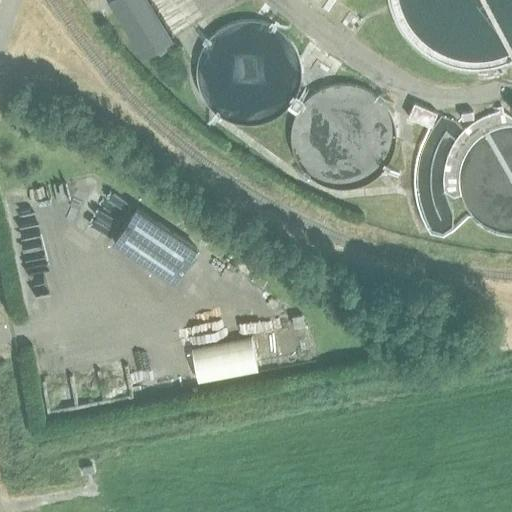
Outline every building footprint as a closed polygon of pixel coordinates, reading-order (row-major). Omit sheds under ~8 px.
[(146,0),(119,0),(149,50),(162,43),(169,38),(146,0)] [(419,96),(412,112),(436,123),(443,106),(419,96)] [(56,180),(58,204),(88,202),(86,178),(56,180)] [(114,242),(174,282),(197,248),(137,208),(114,242)] [(200,378),(263,372),(259,336),(196,342),(200,378)]
